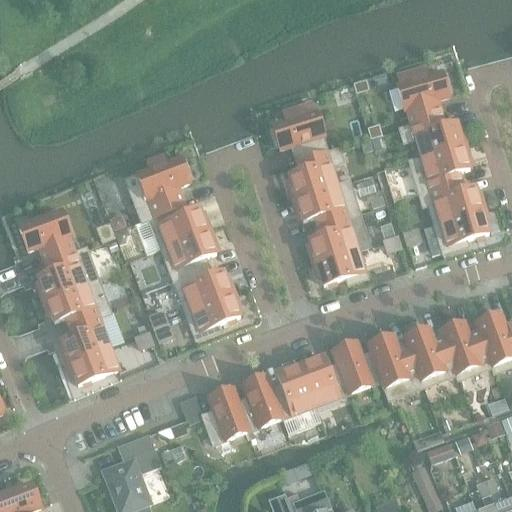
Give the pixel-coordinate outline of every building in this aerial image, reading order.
[(448,101),(447,97),(451,96),(446,79),(442,80),(441,76),(428,80),(426,71),(397,79),(400,88),(398,89),(405,114),(407,113),(412,130),(418,128),(442,122),(437,104),(448,101)] [(327,157),(322,141),(324,140),(316,115),(314,116),(311,107),(283,116),(286,125),(273,129),(274,133),(271,134),(276,151),(279,150),(280,154),(292,150),(298,167),(327,158),(327,157)] [(467,150),(463,137),(460,138),(457,128),(445,131),(442,122),(418,128),(412,130),(400,133),(404,146),(416,142),(421,162),(467,150)] [(379,127),(367,130),(371,142),(383,139),(379,127)] [(387,151),(383,138),(383,139),(371,142),(370,143),(374,155),(387,151)] [(370,145),(361,148),(364,157),(373,154),(370,145)] [(458,177),(470,173),(467,163),(470,162),(467,150),(421,162),(410,165),(419,198),(461,186),(458,177)] [(337,189),(331,170),(342,166),(338,154),(327,157),(327,158),(298,167),(301,177),(289,181),(292,191),(289,192),(293,204),(337,190),(337,189)] [(189,187),(188,184),(191,182),(185,166),(182,167),(180,163),(126,184),(142,225),(184,209),(178,192),(189,187)] [(318,231),(359,218),(348,186),(337,189),(337,190),(293,204),(297,217),(300,216),(303,226),(315,222),(318,231)] [(486,214),(482,202),(478,203),(475,192),(464,196),(461,186),(419,198),(423,210),(429,209),(435,229),(486,214)] [(382,199),(369,203),(372,212),(385,208),(382,199)] [(211,235),(206,222),(203,224),(199,214),(188,218),(184,209),(142,225),(135,228),(147,259),(162,253),(162,254),(211,235)] [(489,238),(486,228),(489,227),(486,214),(435,229),(443,257),(467,250),(465,245),(489,238)] [(74,257),(68,241),(71,240),(62,216),(19,232),(28,256),(40,252),(46,269),(86,254),(86,253),(74,257)] [(121,218),(108,223),(110,226),(113,235),(126,230),(121,218)] [(358,254),(369,250),(359,218),(318,231),(321,241),(309,245),(312,255),(309,256),(313,268),(358,254)] [(116,242),(113,235),(110,226),(96,232),(102,247),(116,242)] [(397,242),(393,229),(381,233),(385,246),(397,242)] [(130,239),(127,230),(126,230),(113,235),(116,242),(119,249),(127,247),(130,239)] [(420,245),(417,234),(404,238),(408,249),(420,245)] [(208,272),(205,262),(216,258),(213,248),(216,247),(211,235),(162,254),(174,285),(208,272)] [(400,252),(397,242),(385,246),(388,256),(400,252)] [(98,285),(86,254),(46,269),(50,278),(38,283),(42,292),(38,294),(43,306),(98,285)] [(367,282),(358,254),(313,268),(317,281),(320,280),(324,290),(347,282),(349,288),(367,282)] [(235,297),(230,285),(227,286),(223,277),(212,281),(208,272),(174,285),(186,316),(235,297)] [(110,317),(98,285),(43,306),(48,318),(51,317),(55,327),(66,322),(70,332),(110,317)] [(218,329),(240,321),(237,311),(240,310),(235,297),(186,316),(196,344),(220,335),(218,329)] [(132,309),(130,303),(116,309),(118,314),(132,309)] [(139,320),(134,308),(121,313),(125,325),(139,320)] [(110,352),(99,322),(110,317),(70,332),(73,341),(61,345),(65,355),(62,357),(67,369),(110,352)] [(494,377),(511,370),(511,328),(505,332),(500,319),(490,323),(489,320),(477,324),(478,328),(476,328),(479,335),(492,371),(494,377)] [(172,341),(165,322),(153,327),(160,346),(172,341)] [(492,371),(479,335),(469,339),(464,327),(440,336),(443,342),(457,379),(458,384),(483,375),(492,371)] [(457,379),(443,342),(433,346),(429,334),(405,343),(407,350),(415,370),(423,391),(457,379)] [(152,348),(148,338),(136,343),(140,353),(152,348)] [(423,391),(415,370),(407,350),(398,353),(393,341),(383,345),(381,342),(370,346),(371,349),(369,350),(372,357),(383,386),(389,404),(423,391)] [(383,386),(372,357),(362,360),(357,347),(333,356),(338,369),(343,382),(349,399),(373,390),(383,386)] [(118,375),(110,352),(67,369),(71,381),(74,380),(78,390),(118,375)] [(349,399),(343,382),(338,369),(328,373),(324,361),(314,365),(313,362),(299,367),(316,411),(349,399)] [(316,411),(299,367),(286,372),(287,375),(277,379),(282,390),(272,394),(277,407),(283,423),(289,438),(322,426),(316,411)] [(283,423),(277,407),(272,394),(267,380),(265,381),(263,378),(252,382),(253,385),(243,389),(248,403),(238,407),(243,419),(249,436),(283,423)] [(249,436),(243,419),(238,407),(233,393),(209,402),(214,416),(203,420),(214,449),(225,445),(249,436)] [(511,444),(511,420),(501,425),(504,434),(509,446),(511,444)] [(454,433),(450,422),(438,426),(442,437),(454,433)] [(503,431),(500,425),(487,430),(490,436),(503,431)] [(187,437),(183,426),(170,431),(175,442),(187,437)] [(489,446),(484,435),(472,439),(476,451),(489,446)] [(151,508),(140,479),(161,471),(149,439),(117,451),(124,467),(103,475),(109,492),(112,491),(115,500),(112,501),(116,511),(149,511),(149,509),(151,508)] [(426,451),(422,442),(414,445),(417,454),(426,451)] [(473,462),(468,445),(455,449),(461,466),(473,462)] [(456,459),(451,447),(427,456),(431,468),(456,459)] [(315,478),(310,465),(297,470),(302,483),(315,478)] [(442,511),(423,471),(411,476),(427,511),(442,511)] [(511,511),(511,507),(510,502),(502,506),(493,482),(484,486),(494,511),(511,511)] [(494,511),(484,486),(477,489),(479,494),(470,497),(476,511),(494,511)] [(40,511),(34,494),(31,488),(6,498),(4,495),(0,496),(0,511),(40,511)] [(286,500),(285,498),(268,505),(271,511),(330,511),(324,494),(299,504),(297,496),(286,500)] [(399,511),(395,501),(375,510),(375,511),(399,511)]
